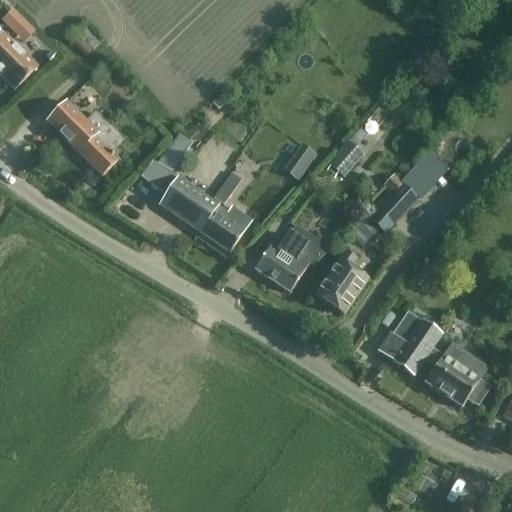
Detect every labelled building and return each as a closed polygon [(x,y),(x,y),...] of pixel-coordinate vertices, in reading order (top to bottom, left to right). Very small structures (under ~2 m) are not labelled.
[(12,13),(2,23),(13,33),(23,23),(12,13)] [(65,40),(84,59),(101,42),(82,23),(65,40)] [(4,38),(0,41),(0,79),(14,93),(37,70),(4,38)] [(219,99),(212,105),(218,112),(224,106),(219,99)] [(66,105),(46,125),(101,180),(117,164),(112,159),(113,157),(111,155),(122,143),(95,116),(86,124),(66,105)] [(358,129),(346,143),(354,150),(367,136),(358,129)] [(179,137),(159,164),(171,173),(191,147),(179,137)] [(354,150),(346,143),(325,165),(342,180),(362,158),(354,150)] [(306,149),(288,176),(298,183),(316,156),(306,149)] [(153,163),(140,180),(166,198),(159,208),(229,256),(250,224),(231,211),(223,222),(213,216),(218,209),(178,181),(153,163)] [(427,199),(447,185),(437,171),(417,185),(427,199)] [(231,197),(222,190),(214,201),(223,208),(231,197)] [(420,204),(406,190),(371,224),(385,238),(420,204)] [(128,200),(123,210),(142,220),(147,210),(128,200)] [(358,240),(369,229),(358,219),(347,230),(358,240)] [(283,247),(275,242),(254,273),(289,296),(310,265),(312,267),(326,251),(302,235),(297,243),(289,238),(283,247)] [(448,243),(440,253),(447,259),(455,250),(448,243)] [(449,261),(447,259),(440,253),(438,251),(412,280),(422,290),(449,261)] [(356,261),(346,254),(315,299),(343,318),(367,283),(349,271),(356,261)] [(510,294),(500,285),(483,303),(493,312),(510,294)] [(444,358),(432,350),(441,337),(421,324),(420,324),(407,315),(392,337),(390,336),(377,354),(393,365),(413,379),(425,361),(436,368),(424,386),(461,411),(466,403),(477,410),(490,390),(479,384),(487,371),(451,347),(444,358)] [(511,399),(511,401),(511,403),(503,420),(511,424),(511,399)] [(464,503),(459,511),(477,511),(478,510),(464,503)]
